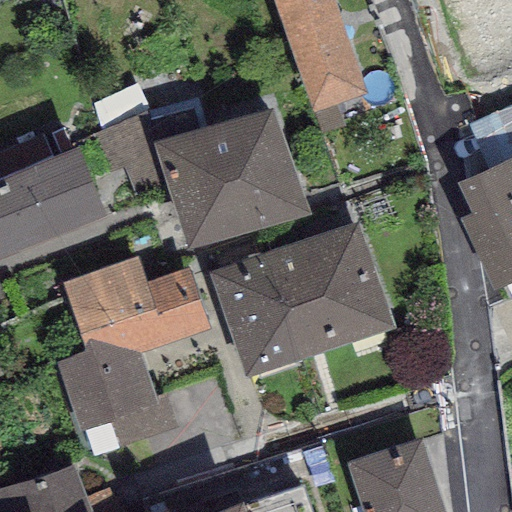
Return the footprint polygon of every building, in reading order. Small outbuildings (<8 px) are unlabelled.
[(333,0),(271,0),(312,119),(367,100),(333,0)] [(274,113),(152,152),(186,257),(308,218),(274,113)] [(126,165),(150,159),(140,120),(116,126),(126,165)] [(77,153),(0,187),(0,262),(106,223),(77,153)] [(511,162),(457,188),(471,218),(459,224),(494,296),(511,287),(511,162)] [(209,278),(245,383),(394,332),(358,228),(209,278)] [(137,260),(61,287),(84,350),(52,361),(78,435),(84,433),(100,479),(182,450),(164,398),(156,401),(141,357),(210,333),(188,272),(146,287),(137,260)] [(442,511),(421,444),(348,467),(362,511),(442,511)] [(86,511),(74,471),(0,499),(0,511),(86,511)]
